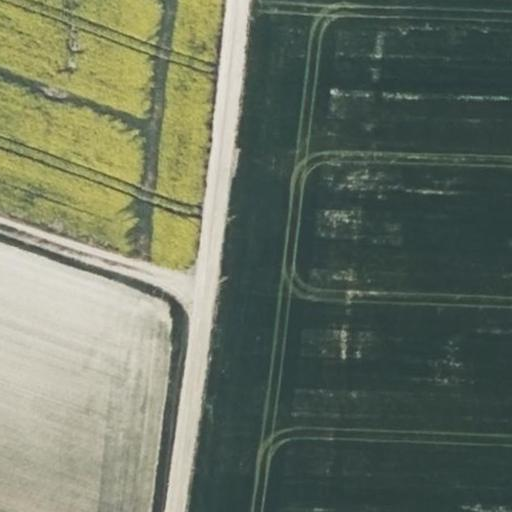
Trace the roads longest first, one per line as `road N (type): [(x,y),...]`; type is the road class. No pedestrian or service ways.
road 1 (track): [(228,0),(170,511)]
road 2 (track): [(0,216),(194,286)]
